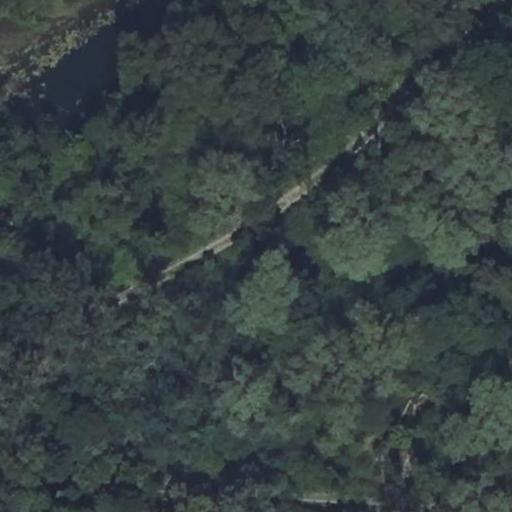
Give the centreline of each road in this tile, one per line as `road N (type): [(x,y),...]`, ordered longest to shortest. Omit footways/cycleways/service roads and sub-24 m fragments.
road 1 (track): [(0,379),(311,183),(511,20)]
road 2 (track): [(511,507),(0,468)]
